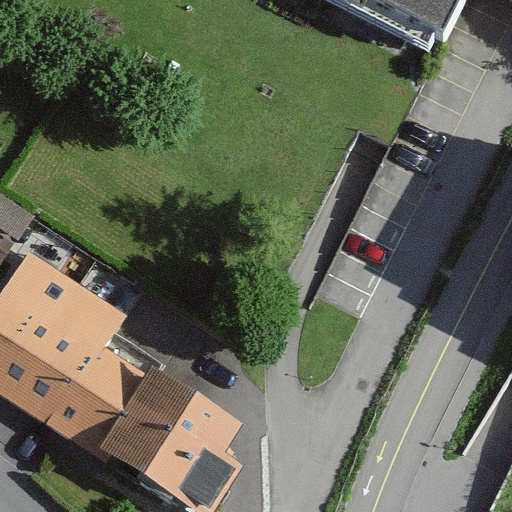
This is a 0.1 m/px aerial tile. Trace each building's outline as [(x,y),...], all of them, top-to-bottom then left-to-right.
[(297,0),(367,34),(373,21),(438,54),(462,5),(455,2),(455,0),(297,0)] [(34,223),(0,200),(0,234),(15,244),(18,247),(34,223)] [(0,266),(15,244),(0,234),(0,266)] [(29,271),(0,317),(0,405),(173,511),(226,511),(245,482),(230,472),(250,439),(114,356),(129,332),(29,271)] [(212,282),(192,271),(183,288),(203,299),(212,282)]
